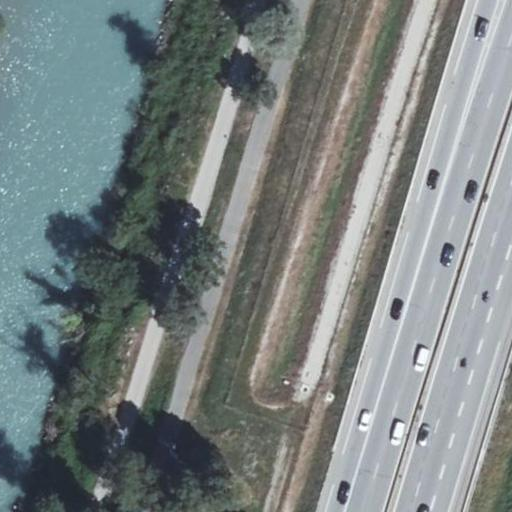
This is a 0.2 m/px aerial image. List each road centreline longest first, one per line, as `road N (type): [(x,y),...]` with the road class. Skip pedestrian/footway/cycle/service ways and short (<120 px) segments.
road 1 (motorway): [(490,0),(334,511)]
road 2 (motorway): [(511,33),(359,511)]
road 3 (motorway): [(421,511),(511,214)]
